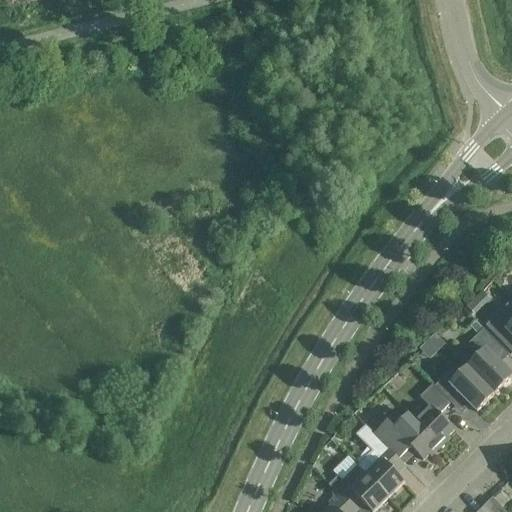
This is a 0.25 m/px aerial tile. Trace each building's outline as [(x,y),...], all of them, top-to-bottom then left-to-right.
[(483,293),(467,309),(474,315),(490,300),(483,293)] [(502,311),(486,327),(506,348),(511,342),(511,301),(511,302),(504,310),(502,311)] [(476,323),(471,328),(477,334),(482,329),(476,323)] [(468,368),(495,396),(511,378),(511,377),(494,359),(503,350),(484,330),(466,347),(478,359),(468,368)] [(451,372),(434,388),(451,405),(460,396),(470,407),(477,413),(495,396),(468,368),(458,378),(451,372)] [(430,409),(416,424),(440,449),(450,440),(448,438),(454,432),(439,417),(451,405),(434,388),(432,387),(420,399),(430,409)] [(411,450),(423,462),(429,456),(431,458),(440,449),(416,424),(409,416),(394,431),(387,424),(381,430),(374,436),(386,448),(392,454),(399,462),(411,450)] [(380,459),(364,475),(389,500),(405,484),(397,476),(405,468),(399,462),(392,454),(386,448),(377,457),(380,459)] [(364,475),(357,468),(342,483),(338,479),(329,487),(337,496),(352,511),(360,511),(365,507),(369,511),(376,511),(389,500),(364,475)] [(483,508),(487,511),(504,511),(501,509),(509,501),(501,493),(493,501),(492,499),(483,508)] [(331,507),(326,511),(352,511),(337,496),(329,505),(331,507)]
